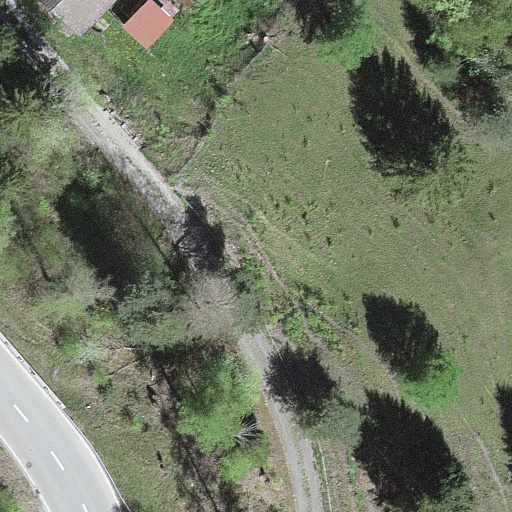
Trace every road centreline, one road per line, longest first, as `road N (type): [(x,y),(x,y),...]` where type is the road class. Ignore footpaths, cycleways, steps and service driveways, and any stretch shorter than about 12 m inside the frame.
road 1 (track): [(0,2),(219,294),(288,439),(302,511)]
road 2 (tertiary): [(86,511),(0,388)]
